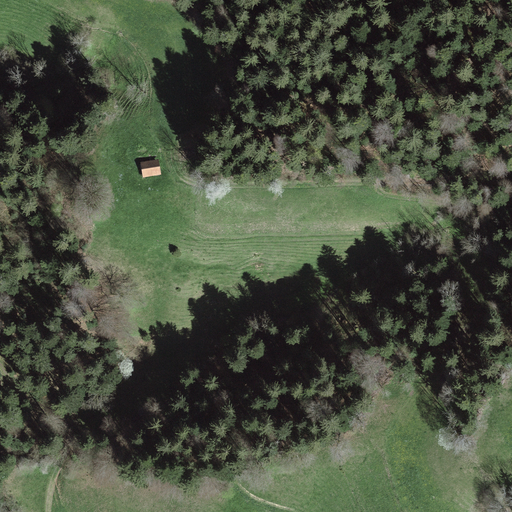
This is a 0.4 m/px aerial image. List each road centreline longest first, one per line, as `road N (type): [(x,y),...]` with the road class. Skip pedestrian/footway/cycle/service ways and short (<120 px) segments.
road 1 (track): [(511,164),(490,178),(377,178),(374,186),(451,201),(468,212),(490,273)]
road 2 (track): [(0,171),(100,166),(148,108),(149,79),(136,45),(79,23)]
road 3 (track): [(374,186),(193,185),(169,159),(172,138),(213,107)]
road 4 (track): [(46,511),(66,437),(60,419),(23,398),(0,368)]
